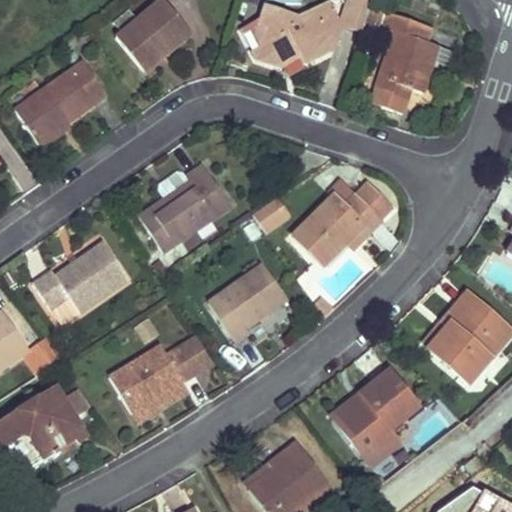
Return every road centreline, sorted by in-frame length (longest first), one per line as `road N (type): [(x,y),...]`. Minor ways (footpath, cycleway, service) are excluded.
road 1 (residential): [(463,182),(373,305),(265,392),(60,511)]
road 2 (residential): [(463,182),(220,105),(192,113),(0,247)]
road 3 (residential): [(367,511),(511,417)]
road 4 (residential): [(511,44),(463,182)]
